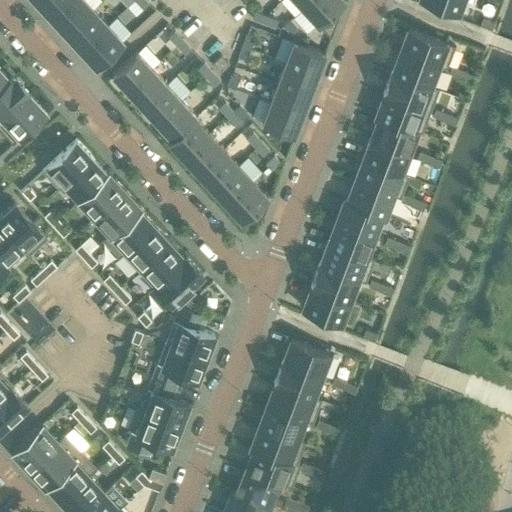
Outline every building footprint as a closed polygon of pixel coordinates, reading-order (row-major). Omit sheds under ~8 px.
[(37,0),(36,1),(51,17),(69,0),(37,0)] [(69,0),(51,17),(66,33),(92,8),(85,0),(69,0)] [(310,0),(303,7),(330,37),(338,16),(333,10),(344,0),(310,0)] [(430,0),(457,10),(461,0),(430,0)] [(66,33),(80,49),(107,24),(92,8),(66,33)] [(252,18),(263,23),(266,15),(255,11),(252,18)] [(266,15),(263,23),(275,27),(275,26),(277,19),(266,15)] [(482,17),(480,24),(491,28),(494,21),(482,17)] [(289,20),(283,25),(291,34),(297,29),(289,20)] [(107,24),(80,49),(96,65),(122,40),(107,24)] [(408,28),(400,50),(446,67),(455,45),(445,42),(408,28)] [(168,36),(176,44),(182,39),(174,30),(168,36)] [(246,33),(242,45),(250,48),(254,36),(246,33)] [(182,39),(176,44),(184,53),(190,48),(182,39)] [(293,40),(285,61),(317,73),(325,52),(293,40)] [(250,48),(242,45),(238,56),(245,59),(250,48)] [(112,74),(127,90),(152,67),(137,50),(112,74)] [(391,70),(391,71),(438,89),(438,88),(434,86),(441,67),(446,68),(446,67),(400,50),(392,70),(391,70)] [(229,63),(221,54),(212,62),(220,71),(229,63)] [(285,61),(277,81),(309,93),(317,73),(285,61)] [(197,67),(206,76),(212,71),(203,62),(197,67)] [(448,73),(460,77),(463,69),(451,65),(448,73)] [(127,90),(142,106),(167,83),(152,67),(127,90)] [(0,87),(9,79),(9,78),(0,68),(0,87)] [(463,69),(460,77),(471,81),(474,73),(463,69)] [(212,71),(206,76),(214,85),(219,80),(220,80),(212,71)] [(391,71),(383,92),(430,110),(438,89),(391,71)] [(228,85),(235,88),(239,77),(231,74),(227,85),(228,85)] [(0,87),(0,119),(29,93),(12,75),(11,76),(9,78),(9,79),(0,87)] [(277,81),(269,101),(302,113),(309,93),(277,81)] [(142,106),(156,122),(182,99),(167,83),(142,106)] [(383,93),(376,114),(422,131),(430,110),(383,92),(382,93),(383,93)] [(29,93),(0,119),(0,129),(12,143),(19,136),(42,115),(46,111),(29,93)] [(167,140),(168,141),(196,115),(182,99),(156,122),(170,137),(167,140)] [(218,107),(226,116),(232,110),(224,101),(224,102),(218,107)] [(302,113),(269,101),(261,122),(294,134),(302,113)] [(237,106),(233,109),(241,118),(247,113),(239,104),(237,106)] [(432,115),(444,120),(446,112),(435,108),(432,115)] [(232,110),(226,116),(235,125),(241,119),(232,110)] [(446,112),(444,120),(455,124),(457,116),(446,112)] [(378,116),(370,136),(412,152),(413,151),(408,149),(415,130),(422,132),(422,131),(376,114),(375,115),(378,116)] [(171,144),(183,157),(209,132),(195,117),(197,115),(196,115),(168,141),(171,144)] [(183,157),(197,173),(224,148),(209,132),(183,157)] [(246,137),(254,146),(260,140),(252,132),(246,137)] [(370,136),(362,158),(409,175),(409,174),(405,173),(412,152),(370,136)] [(58,188),(64,183),(63,183),(92,156),(76,139),(70,145),(47,165),(42,170),(58,188)] [(260,140),(254,146),(262,155),(268,149),(260,140)] [(197,173),(212,188),(238,164),(224,148),(197,173)] [(416,158),(427,162),(430,155),(419,150),(416,158)] [(279,161),(274,155),(265,163),(270,169),(279,161)] [(430,155),(427,162),(439,166),(441,159),(430,155)] [(64,183),(79,199),(107,173),(107,172),(100,165),(92,156),(63,183),(64,183)] [(362,158),(354,179),(401,196),(409,175),(362,158)] [(212,188),(227,204),(253,180),(238,164),(212,188)] [(79,199),(94,216),(124,188),(109,172),(107,173),(79,199)] [(344,198),(343,199),(385,215),(386,214),(384,213),(391,194),(400,197),(401,196),(354,179),(347,199),(344,198)] [(253,180),(227,204),(242,221),(253,210),(261,219),(269,198),(253,180)] [(21,191),(29,199),(35,194),(26,184),(20,190),(21,191)] [(109,232),(110,233),(138,206),(140,205),(124,188),(94,216),(109,232)] [(400,200),(411,205),(414,197),(403,193),(400,200)] [(414,197),(411,205),(422,209),(425,201),(414,197)] [(343,199),(335,221),(377,236),(385,215),(343,199)] [(14,201),(0,213),(0,222),(22,247),(21,247),(28,254),(47,237),(40,229),(14,201)] [(119,257),(122,254),(121,253),(154,223),(139,207),(138,206),(110,233),(109,232),(102,239),(119,257)] [(43,215),(52,224),(58,219),(49,210),(43,215)] [(58,219),(52,224),(63,236),(69,230),(58,219)] [(335,221),(327,242),(374,259),(374,258),(365,255),(372,236),(377,237),(377,236),(335,221)] [(0,258),(4,263),(5,262),(21,247),(22,247),(0,222),(0,258)] [(122,254),(137,270),(169,240),(154,223),(121,253),(122,254)] [(384,243),(395,248),(398,240),(387,236),(384,243)] [(137,270),(152,286),(184,257),(184,256),(169,240),(137,270)] [(398,240),(395,248),(406,252),(409,244),(398,240)] [(319,262),(318,263),(366,281),(374,259),(327,242),(320,262),(319,262)] [(74,249),(83,258),(89,252),(80,243),(74,249)] [(89,252),(83,258),(91,267),(97,261),(89,252)] [(152,286),(147,290),(163,308),(165,307),(176,297),(177,297),(192,282),(202,273),(185,255),(184,256),(184,257),(152,286)] [(51,260),(42,268),(47,274),(56,266),(51,260)] [(318,263),(310,284),(353,300),(361,280),(365,282),(366,281),(318,263)] [(47,274),(42,268),(30,279),(35,285),(47,274)] [(103,279),(113,291),(119,286),(109,274),(103,279)] [(368,286),(379,290),(382,283),(371,278),(368,286)] [(382,283),(379,290),(390,294),(393,287),(382,283)] [(12,295),(18,301),(30,290),(24,284),(12,295)] [(353,300),(310,284),(310,285),(311,285),(303,307),(340,321),(348,300),(353,301),(353,300)] [(119,286),(113,291),(124,303),(130,298),(119,286)] [(178,305),(173,318),(197,327),(201,314),(178,305)] [(151,320),(143,311),(137,317),(145,325),(151,320)] [(0,324),(5,330),(11,324),(0,312),(0,324)] [(173,319),(165,340),(206,356),(208,349),(214,334),(202,329),(197,327),(173,318),(173,319)] [(11,324),(5,330),(13,338),(19,333),(11,324)] [(365,327),(362,335),(373,339),(376,332),(365,327)] [(142,332),(135,329),(130,340),(138,343),(142,332)] [(282,359),(282,360),(324,376),(325,375),(320,374),(328,352),(291,338),(283,360),(282,359)] [(165,340),(152,374),(175,383),(180,371),(185,373),(192,376),(197,378),(206,356),(165,340)] [(19,356),(30,368),(36,362),(25,351),(19,356)] [(282,360),(274,382),(321,399),(321,398),(317,397),(324,376),(282,360)] [(36,362),(30,368),(41,380),(47,374),(36,362)] [(120,371),(125,373),(128,366),(122,364),(120,371)] [(0,395),(11,386),(11,387),(13,385),(0,370),(0,395)] [(152,374),(148,386),(171,395),(175,383),(152,374)] [(331,383),(342,387),(345,380),(334,376),(331,383)] [(345,380),(342,387),(354,392),(356,384),(345,380)] [(274,383),(266,403),(313,421),(321,399),(274,382),(273,382),(274,383)] [(0,395),(0,428),(4,424),(27,403),(11,387),(11,386),(0,395)] [(147,387),(140,408),(139,409),(180,424),(185,411),(188,402),(176,397),(171,395),(148,386),(147,387)] [(266,403),(258,425),(305,442),(305,441),(296,438),(299,431),(303,418),(312,422),(313,421),(266,403)] [(71,412),(79,421),(85,415),(77,406),(71,412)] [(126,429),(131,431),(154,440),(159,441),(168,445),(172,446),(180,424),(139,409),(140,408),(135,406),(126,429)] [(85,415),(79,421),(90,432),(96,427),(85,415)] [(315,426),(326,430),(329,423),(318,418),(315,426)] [(12,450),(28,467),(58,440),(57,439),(42,422),(12,450)] [(329,423),(326,430),(337,434),(340,427),(329,423)] [(258,425),(250,446),(300,464),(300,463),(297,462),(305,442),(258,425)] [(154,440),(131,431),(126,443),(128,444),(141,449),(149,452),(154,440)] [(44,485),(45,484),(45,483),(80,450),(64,433),(57,439),(58,440),(28,467),(44,485)] [(101,445),(110,454),(116,449),(107,440),(101,445)] [(253,448),(245,468),(291,486),(300,464),(250,446),(250,447),(253,448)] [(116,449),(110,454),(118,463),(124,457),(116,449)] [(47,485),(60,500),(89,473),(89,474),(96,468),(96,467),(80,450),(45,483),(45,484),(47,485)] [(302,461),(299,469),(310,473),(313,465),(302,461)] [(313,465),(310,473),(321,477),(324,470),(313,465)] [(147,477),(162,483),(166,473),(151,467),(147,477)] [(245,468),(237,490),(274,504),(282,483),(291,487),(291,486),(245,468)] [(143,485),(144,485),(150,479),(148,478),(147,477),(141,470),(135,476),(140,481),(143,485)] [(60,500),(71,511),(80,511),(104,490),(89,474),(89,473),(60,500)] [(150,479),(144,485),(158,490),(159,491),(162,483),(150,479)] [(104,490),(80,511),(114,511),(121,506),(127,500),(111,483),(104,490)] [(237,490),(229,511),(231,511),(271,511),(274,504),(237,490)]
